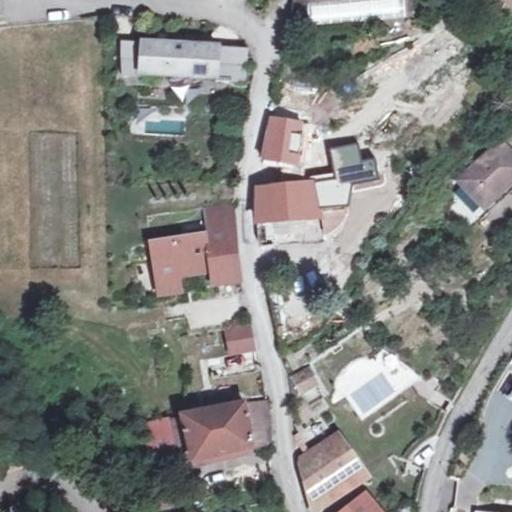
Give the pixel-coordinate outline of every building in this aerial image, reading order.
[(121,43),(123,78),(145,77),(145,73),(218,70),(218,74),(248,72),(247,37),(121,43)] [(265,159),(298,165),(302,125),(272,119),(265,159)] [(302,125),(298,165),(318,169),(323,129),(302,125)] [(460,183),(464,187),(488,211),(511,186),(511,153),(499,141),(460,183)] [(362,162),(365,179),(377,176),(373,160),(362,162)] [(337,184),(365,179),(362,162),(362,161),(335,168),(337,184)] [(321,215),(314,183),(258,192),(257,221),(321,215)] [(488,211),(464,187),(458,193),(457,202),(478,222),(488,211)] [(151,242),(158,279),(211,271),(213,287),(240,283),(236,229),(151,242)] [(161,295),(213,287),(211,271),(158,279),(161,295)] [(207,345),(212,379),(263,370),(254,337),(207,345)] [(311,368),(291,375),(300,403),(320,396),(311,368)] [(272,423),(271,410),(269,401),(247,405),(247,402),(184,415),(174,417),(188,460),(198,458),(199,461),(274,444),(273,437),(272,423)] [(321,428),(313,416),(299,425),(307,437),(321,428)] [(360,470),(335,436),(300,462),(312,502),(360,470)] [(195,478),(153,488),(157,508),(201,499),(195,478)] [(374,511),(361,497),(342,511),(374,511)]
